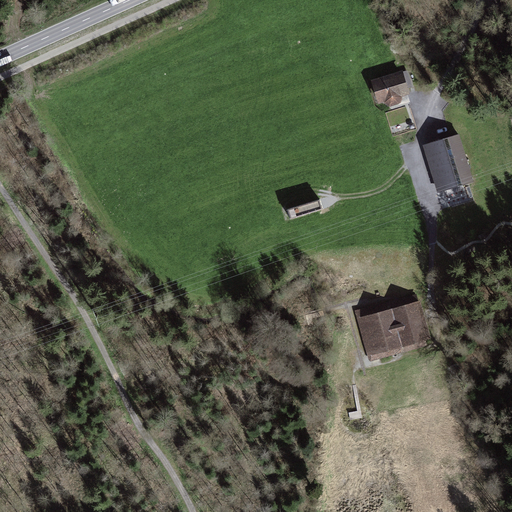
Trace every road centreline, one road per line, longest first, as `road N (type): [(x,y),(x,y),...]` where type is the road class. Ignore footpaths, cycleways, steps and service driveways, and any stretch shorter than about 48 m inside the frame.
road 1 (track): [(0,181),(192,511)]
road 2 (primary): [(0,62),(136,0)]
